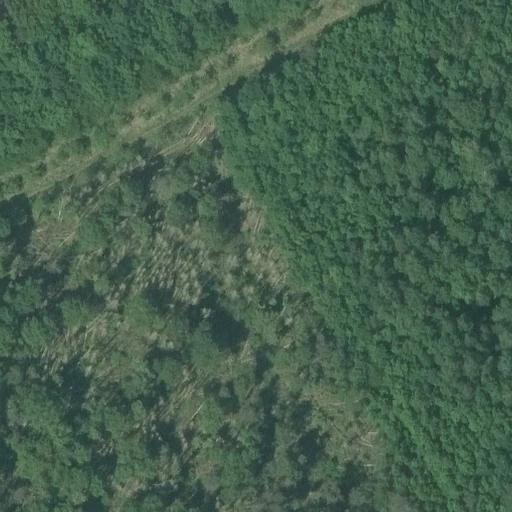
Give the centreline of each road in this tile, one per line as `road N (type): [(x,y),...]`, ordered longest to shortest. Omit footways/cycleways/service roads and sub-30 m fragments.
road 1 (track): [(213,82),(0,193)]
road 2 (track): [(360,0),(213,82)]
